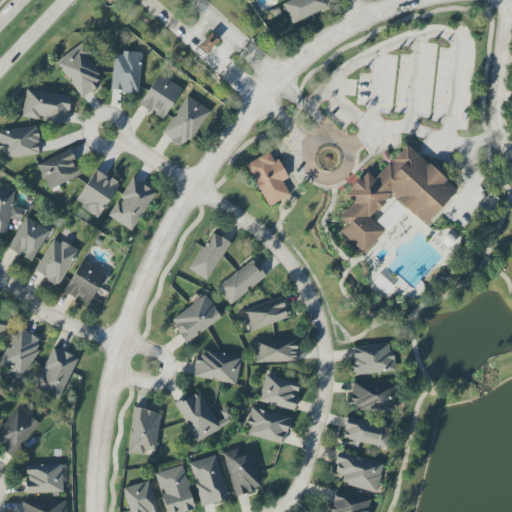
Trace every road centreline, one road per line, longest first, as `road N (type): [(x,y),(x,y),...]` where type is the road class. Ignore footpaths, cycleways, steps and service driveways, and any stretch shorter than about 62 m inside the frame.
road 1 (residential): [(268,90),(194,188),(138,291),(105,402),(94,511)]
road 2 (residential): [(121,141),(266,236),(302,279),(326,359),(303,478)]
road 3 (residential): [(420,0),(363,19),(268,90)]
road 4 (residential): [(511,154),(497,124),(506,0)]
road 5 (residential): [(118,342),(47,313),(0,279)]
road 6 (residential): [(118,342),(158,351),(168,372),(149,384),(111,375)]
